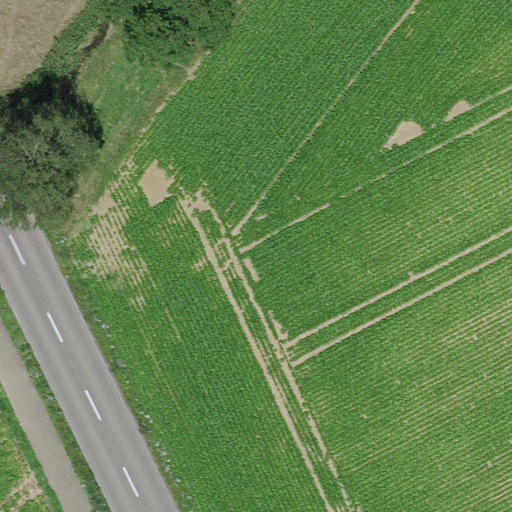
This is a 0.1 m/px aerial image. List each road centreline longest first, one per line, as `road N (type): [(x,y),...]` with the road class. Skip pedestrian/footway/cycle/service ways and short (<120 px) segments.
road 1 (tertiary): [(143,511),(0,207)]
road 2 (track): [(0,367),(72,511)]
